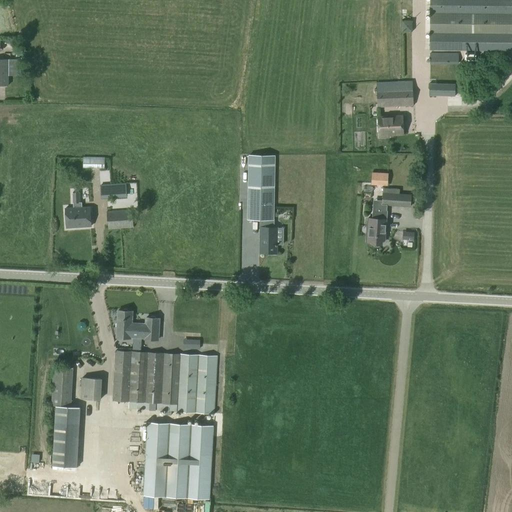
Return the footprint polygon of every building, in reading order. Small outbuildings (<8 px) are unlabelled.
[(511,0),(429,0),(429,50),(511,50),(511,0)] [(402,22),(402,33),(412,33),(413,22),(402,22)] [(458,53),(429,53),(429,64),(458,64),(458,53)] [(8,63),(0,62),(0,88),(8,88),(8,63)] [(412,81),(376,83),(378,107),(413,106),(412,81)] [(429,84),(429,95),(453,96),(453,84),(429,84)] [(402,116),(377,117),(378,139),(389,138),(389,135),(403,134),(402,116)] [(247,220),(260,220),(260,227),(274,228),(275,156),(249,156),(247,220)] [(372,173),(371,186),(388,187),(388,174),(372,173)] [(132,184),(100,186),(100,199),(125,198),(125,197),(133,196),(132,184)] [(72,208),(65,209),(66,229),(90,227),(88,208),(82,208),(81,203),(80,203),(80,192),(72,192),(72,208)] [(382,193),(381,206),(409,207),(410,195),(382,193)] [(132,210),(106,212),(107,230),(134,228),(132,210)] [(367,219),(366,243),(371,243),(371,244),(372,245),(374,246),(378,247),(379,245),(381,245),(381,241),(384,241),(385,229),(384,229),(384,221),(385,221),(386,212),(373,211),(372,219),(367,219)] [(260,227),(259,254),(276,254),(276,228),(274,228),(260,227)] [(407,233),(407,241),(414,242),(415,233),(407,233)] [(146,319),(145,325),(131,324),(131,312),(128,312),(126,310),(123,310),(121,311),(117,311),(116,338),(130,339),(130,338),(144,339),(144,340),(157,341),(159,320),(155,320),(154,318),(151,318),(149,319),(146,319)] [(200,350),(200,340),(192,340),(192,349),(200,350)] [(117,352),(114,402),(130,403),(130,410),(214,414),(217,357),(117,352)] [(57,366),(55,397),(71,398),(73,367),(57,366)] [(81,378),(80,400),(100,401),(101,379),(81,378)] [(55,408),(53,468),(77,469),(80,409),(55,408)] [(147,424),(144,498),(210,501),(213,427),(147,424)] [(120,438),(119,446),(133,447),(133,439),(120,438)]
